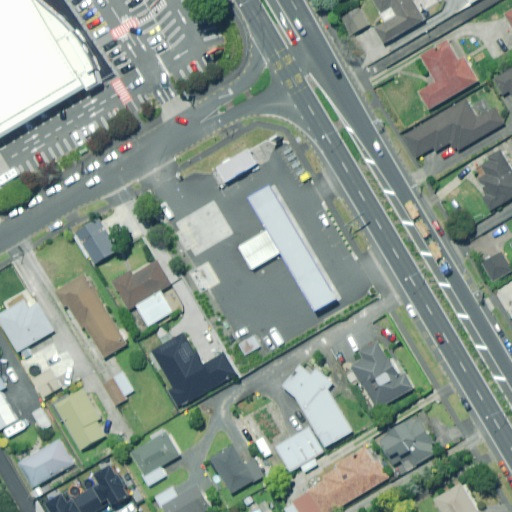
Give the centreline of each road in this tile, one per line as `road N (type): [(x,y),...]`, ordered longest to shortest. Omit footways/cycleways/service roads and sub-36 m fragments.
road 1 (trunk): [(511,448),(291,74)]
road 2 (trunk): [(313,41),(511,380)]
road 3 (residential): [(291,74),(0,239)]
